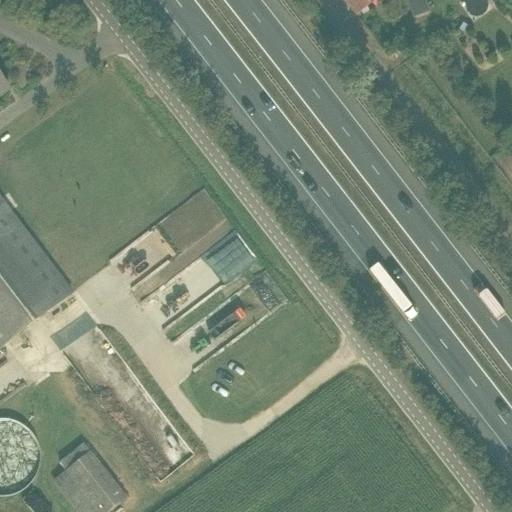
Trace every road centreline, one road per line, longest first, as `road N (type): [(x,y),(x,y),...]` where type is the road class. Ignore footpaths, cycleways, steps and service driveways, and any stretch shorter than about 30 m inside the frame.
road 1 (unclassified): [(486,511),(88,0)]
road 2 (motorway): [(177,0),(511,429)]
road 3 (motorway): [(511,341),(248,0)]
road 4 (unclassified): [(511,240),(324,0)]
